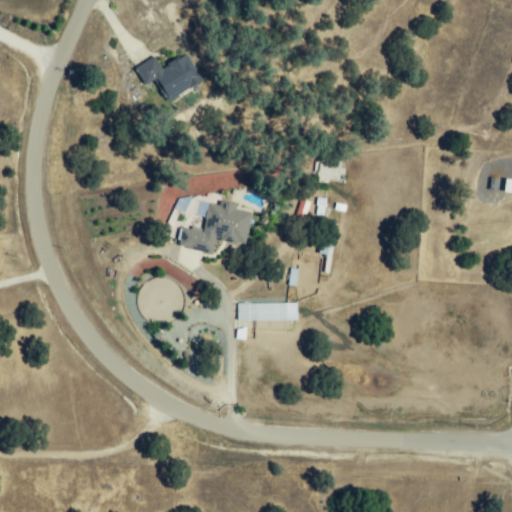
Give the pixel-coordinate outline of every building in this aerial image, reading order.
[(202,81),(169,102),(155,80),(147,85),(137,69),(155,58),(162,71),(186,56),(202,81)] [(323,215),(325,198),(316,198),(315,214),(323,215)] [(309,202),(299,199),(293,217),(304,220),(309,202)] [(251,214),(243,246),(215,239),(211,254),(180,246),(184,230),(203,235),(211,204),(251,214)] [(243,308),(296,309),(296,321),(243,320),(243,308)]
